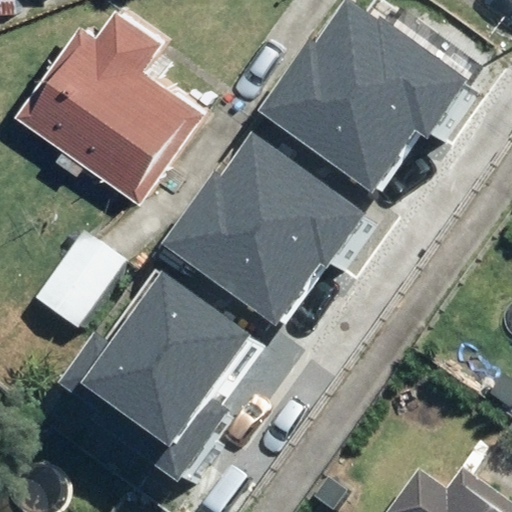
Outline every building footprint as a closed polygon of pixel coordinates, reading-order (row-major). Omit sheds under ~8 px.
[(0,0),(0,13),(17,14),(18,0),(0,0)] [(258,27),(234,3),(196,40),(220,64),(258,27)] [(281,114),(394,192),(437,131),(446,137),(485,82),(372,3),(340,48),(332,42),(281,114)] [(89,26),(24,120),(70,152),(59,168),(83,184),(92,171),(146,208),(211,113),(154,74),(173,46),(124,12),(106,38),(89,26)] [(189,250),(299,327),(343,264),(349,268),(388,212),(279,136),(247,181),(241,176),(189,250)] [(35,194),(4,221),(37,259),(68,233),(35,194)] [(116,421),(204,482),(215,466),(203,458),(285,341),(196,278),(143,353),(120,337),(91,379),(127,405),(116,421)] [(511,360),(511,310),(479,288),(430,358),(486,398),(511,360)] [(416,397),(412,401),(409,405),(409,406),(406,411),(405,416),(405,422),(405,427),(407,432),(409,438),(413,442),(417,446),(421,449),(426,451),(432,452),(437,453),(443,452),(448,451),(453,448),(458,445),(461,441),(464,436),(467,431),(468,426),(468,420),(468,415),(466,409),(464,404),(460,400),(456,396),(452,393),(447,391),(441,390),(436,389),(430,390),(425,391),(420,394),(416,397)] [(343,511),(381,458),(354,439),(308,505),(319,511),(343,511)] [(511,511),(511,509),(473,480),(458,500),(430,479),(405,511),(511,511)]
